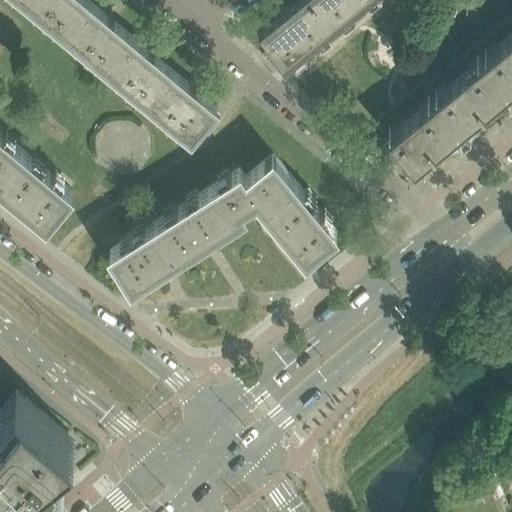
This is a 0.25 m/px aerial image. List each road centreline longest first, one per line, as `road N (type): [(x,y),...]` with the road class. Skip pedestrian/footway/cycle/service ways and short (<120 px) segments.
road 1 (residential): [(433,241),(402,201),(190,21)]
road 2 (secondary): [(433,241),(213,420)]
road 3 (secondary): [(240,451),(458,272)]
road 4 (tertiary): [(213,420),(0,241)]
road 5 (tertiary): [(0,322),(159,465)]
